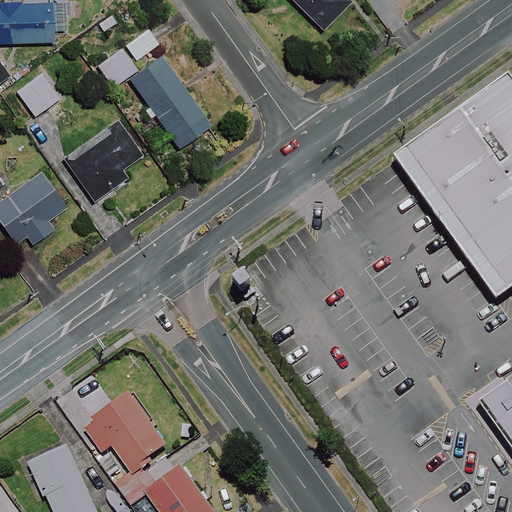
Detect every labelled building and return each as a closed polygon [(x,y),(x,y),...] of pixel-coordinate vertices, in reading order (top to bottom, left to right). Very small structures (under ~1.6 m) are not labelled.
[(350,2),(347,0),(288,0),(321,32),(350,2)] [(65,23),(65,8),(52,9),(52,4),(0,6),(0,44),(51,43),(51,23),(65,23)] [(158,46),(146,30),(124,46),(135,62),(158,46)] [(136,71),(120,49),(96,67),(112,88),(136,71)] [(210,126),(161,57),(128,80),(177,150),(210,126)] [(0,83),(8,78),(0,66),(0,83)] [(59,100),(41,74),(15,93),(32,118),(59,100)] [(511,81),(510,79),(399,157),(503,305),(511,298),(511,81)] [(141,157),(118,122),(62,158),(91,202),(127,179),(121,170),(141,157)] [(64,209),(39,174),(0,201),(0,224),(20,253),(52,230),(46,222),(64,209)] [(511,511),(511,385),(485,405),(511,443),(511,511)] [(91,424),(85,428),(103,453),(112,447),(132,476),(141,469),(139,466),(165,447),(124,391),(86,418),(91,424)] [(95,511),(65,448),(28,465),(50,511),(95,511)] [(211,511),(179,468),(173,472),(164,459),(144,473),(117,492),(129,508),(146,496),(157,511),(211,511)]
